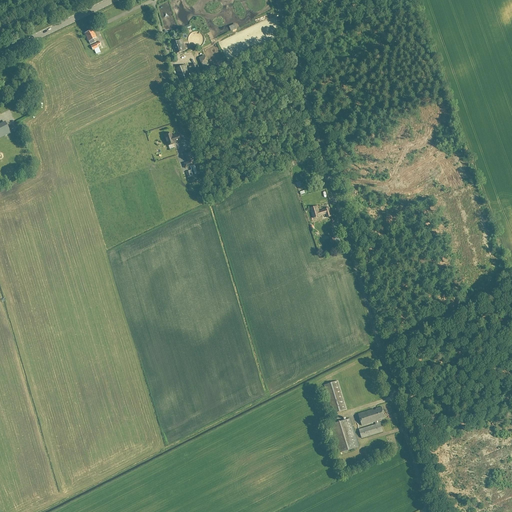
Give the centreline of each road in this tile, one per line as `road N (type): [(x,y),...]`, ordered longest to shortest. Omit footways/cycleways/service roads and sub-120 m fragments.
road 1 (unclassified): [(428,511),(277,0)]
road 2 (tertiary): [(0,56),(114,0)]
